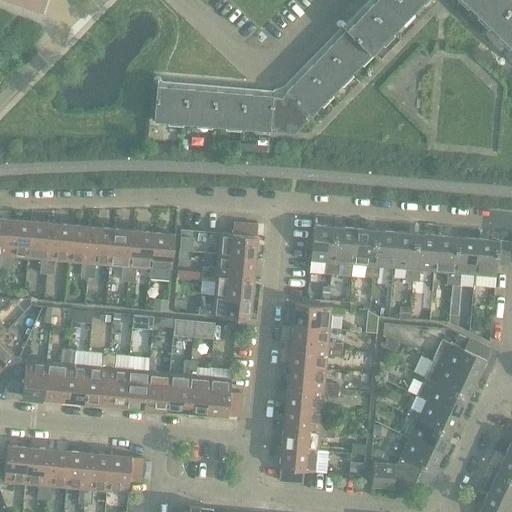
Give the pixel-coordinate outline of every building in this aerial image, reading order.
[(273,96),(263,95),(157,86),(154,120),(294,132),(422,0),(373,0),(285,91),(286,92),(280,97),(273,96)] [(511,0),(462,0),(511,48),(511,0)] [(256,143),(256,151),(267,152),(267,144),(256,143)] [(0,218),(0,254),(0,255),(0,258),(0,269),(6,270),(11,220),(0,218)] [(11,220),(6,270),(12,271),(13,257),(28,258),(31,222),(11,220)] [(31,222),(28,258),(41,259),(40,274),(46,274),(51,223),(31,222)] [(51,223),(46,274),(53,275),(55,261),(68,262),(72,225),(51,223)] [(218,256),(254,259),(257,225),(234,223),(233,235),(220,234),(218,256)] [(72,225),(68,262),(82,263),(81,278),(87,278),(92,227),(72,225)] [(332,274),(336,227),(314,225),(310,272),(332,274)] [(92,227),(87,278),(94,279),(95,264),(109,266),(112,229),(92,227)] [(336,227),(332,274),(337,275),(339,264),(353,265),(357,228),(336,227)] [(357,228),(353,265),(365,266),(364,278),(371,279),(376,230),(357,228)] [(112,229),(109,266),(123,267),(122,281),(128,282),(133,231),(112,229)] [(376,230),(371,279),(378,279),(379,267),(393,269),(396,232),(376,230)] [(133,231),(128,282),(134,282),(136,268),(149,269),(153,232),(133,231)] [(153,232),(149,269),(148,278),(169,280),(170,271),(171,271),(174,234),(153,232)] [(396,232),(393,269),(407,270),(406,282),(412,282),(416,234),(396,232)] [(416,234),(412,282),(419,283),(420,271),(433,272),(437,236),(416,234)] [(437,236),(433,272),(447,273),(446,283),(445,298),(451,299),(452,284),(453,284),(457,238),(437,236)] [(181,237),(180,250),(192,251),(193,238),(181,237)] [(457,238),(453,284),(459,285),(460,274),(474,275),(477,239),(457,238)] [(477,239),(474,275),(476,275),(475,285),(494,286),(495,277),(496,265),(508,267),(511,242),(477,239)] [(202,275),(252,279),(254,259),(218,256),(217,269),(203,268),(202,275)] [(178,273),(177,279),(201,282),(202,275),(178,273)] [(215,297),(250,300),(252,279),(202,275),(201,282),(216,283),(215,297)] [(322,286),(321,295),(329,296),(330,287),(322,286)] [(250,300),(215,297),(213,310),(199,309),(198,315),(249,320),(250,300)] [(154,299),(153,310),(167,312),(168,301),(154,299)] [(451,299),(450,314),(458,315),(459,299),(451,299)] [(293,326),(329,330),(331,316),(345,318),(346,311),(331,310),(331,308),(295,305),(293,326)] [(47,306),(44,319),(51,320),(53,307),(47,306)] [(401,306),(400,318),(410,319),(411,307),(401,306)] [(93,320),(94,311),(74,308),(73,318),(93,320)] [(134,314),(133,327),(144,328),(146,316),(134,314)] [(474,315),(472,330),(484,331),(485,316),(474,315)] [(153,316),(152,325),(161,326),(162,317),(153,316)] [(291,346),(342,351),(342,344),(328,343),(329,330),(293,326),(291,346)] [(457,334),(454,341),(466,346),(469,340),(457,334)] [(387,338),(381,350),(392,355),(398,343),(387,338)] [(433,360),(477,381),(491,350),(469,340),(466,346),(464,350),(442,340),(433,360)] [(0,341),(0,374),(9,383),(20,358),(14,355),(0,341)] [(289,366),(325,370),(327,356),(341,358),(342,351),(291,346),(289,366)] [(47,363),(44,399),(64,400),(69,350),(63,350),(61,364),(47,363)] [(69,350),(64,400),(85,402),(88,366),(74,365),(75,351),(69,350)] [(88,366),(85,402),(105,404),(110,354),(103,353),(102,367),(88,366)] [(110,354),(105,404),(125,406),(129,370),(115,369),(116,354),(110,354)] [(129,370),(125,406),(146,408),(150,357),(144,357),(143,371),(129,370)] [(150,357),(146,408),(166,410),(169,374),(156,373),(157,358),(150,357)] [(20,358),(9,383),(5,392),(6,392),(23,393),(23,397),(44,399),(47,363),(26,361),(20,358)] [(424,378),(468,399),(477,381),(433,360),(424,378)] [(169,374),(166,410),(186,412),(191,361),(184,361),(183,375),(169,374)] [(191,361),(186,412),(207,414),(210,378),(196,376),(198,362),(191,361)] [(287,387),(338,392),(339,385),(324,383),(325,370),(289,366),(287,387)] [(210,378),(207,414),(239,417),(241,393),(230,392),(231,380),(210,378)] [(416,396),(426,402),(460,417),(468,399),(424,378),(416,396)] [(285,407),(322,411),(323,397),(337,398),(338,392),(287,387),(285,407)] [(407,415),(451,436),(460,417),(426,402),(420,414),(410,409),(407,415)] [(284,427),(334,432),(335,425),(320,424),(322,411),(285,407),(284,427)] [(409,439),(442,454),(451,436),(407,415),(404,422),(415,427),(409,439)] [(282,448),(318,451),(319,438),(334,439),(334,432),(284,427),(282,448)] [(411,464),(422,469),(433,474),(442,454),(409,439),(398,464),(408,469),(411,464)] [(353,443),(352,452),(365,453),(366,444),(353,443)] [(0,457),(0,483),(5,482),(25,484),(29,448),(7,446),(6,458),(0,457)] [(29,448),(25,484),(39,485),(37,499),(44,500),(49,450),(29,448)] [(318,451),(282,448),(279,481),(303,483),(304,472),(325,474),(327,454),(317,453),(318,451)] [(49,450),(44,500),(51,501),(52,486),(66,488),(70,452),(49,450)] [(70,452),(66,488),(80,489),(78,504),(85,504),(90,454),(70,452)] [(90,454),(85,504),(91,505),(93,490),(107,492),(111,456),(90,454)] [(111,456),(107,492),(127,494),(129,481),(140,483),(143,459),(111,456)] [(511,458),(506,456),(497,474),(511,481),(511,458)] [(350,461),(349,473),(363,475),(364,462),(350,461)] [(408,469),(398,464),(397,466),(374,464),(372,488),(412,492),(422,469),(411,464),(408,469)] [(488,493),(511,504),(511,481),(497,474),(488,493)] [(511,511),(511,504),(488,493),(479,511),(511,511)]
